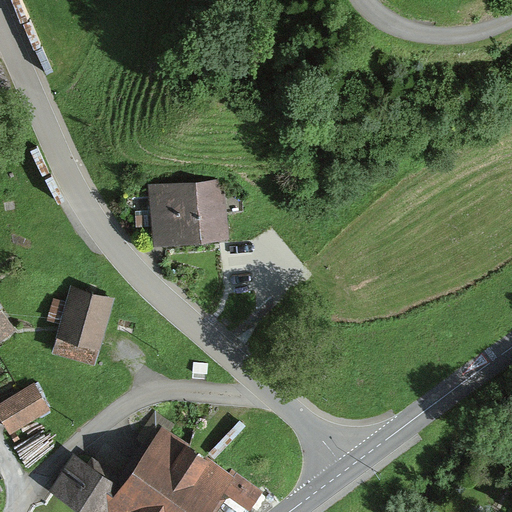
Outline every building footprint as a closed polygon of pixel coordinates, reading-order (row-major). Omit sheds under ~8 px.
[(218,184),(155,189),(159,241),(223,236),(218,184)] [(100,357),(113,299),(73,290),(60,348),(100,357)] [(0,313),(0,336),(11,329),(0,313)] [(50,409),(34,385),(0,407),(0,418),(12,435),(50,409)] [(211,511),(235,473),(163,430),(129,486),(117,506),(126,511),(211,511)] [(113,511),(117,506),(129,486),(77,455),(56,490),(92,511),(113,511)]
